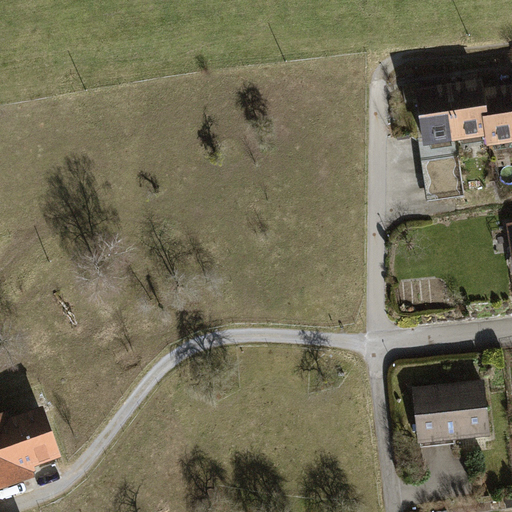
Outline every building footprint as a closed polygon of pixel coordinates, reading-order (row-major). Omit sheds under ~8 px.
[(448,79),(439,81),(441,91),(450,90),(448,79)] [(421,84),(403,86),(406,102),(419,100),(418,95),(423,94),(421,84)] [(481,85),(450,90),(456,136),(488,132),(483,95),(481,85)] [(423,94),(418,95),(419,100),(425,140),(425,141),(456,136),(450,90),(441,91),(423,94)] [(511,90),(483,95),(488,132),(489,141),(511,137),(511,90)] [(484,385),(416,391),(420,437),(453,434),(453,436),(488,433),(484,385)] [(4,418),(0,419),(0,485),(29,475),(26,465),(56,455),(41,413),(7,425),(4,418)]
